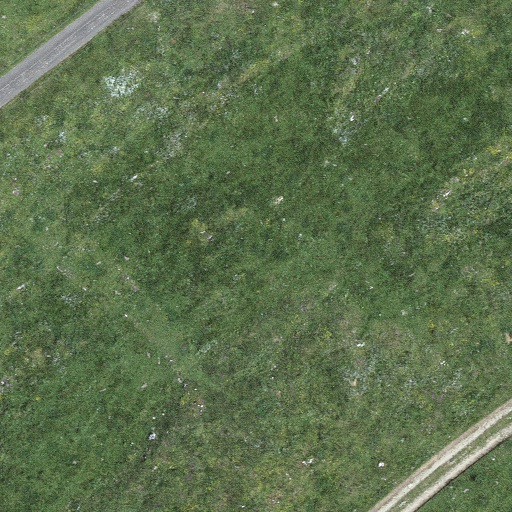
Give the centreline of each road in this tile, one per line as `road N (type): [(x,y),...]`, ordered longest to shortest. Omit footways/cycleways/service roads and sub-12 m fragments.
road 1 (track): [(141,0),(0,103)]
road 2 (track): [(406,511),(511,431)]
